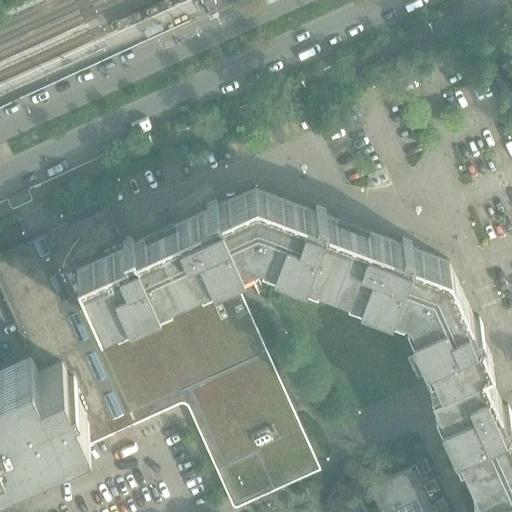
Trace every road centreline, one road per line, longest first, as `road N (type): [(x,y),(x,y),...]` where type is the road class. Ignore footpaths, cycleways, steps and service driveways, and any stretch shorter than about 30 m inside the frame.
road 1 (residential): [(0,177),(386,0)]
road 2 (residential): [(285,0),(0,128)]
